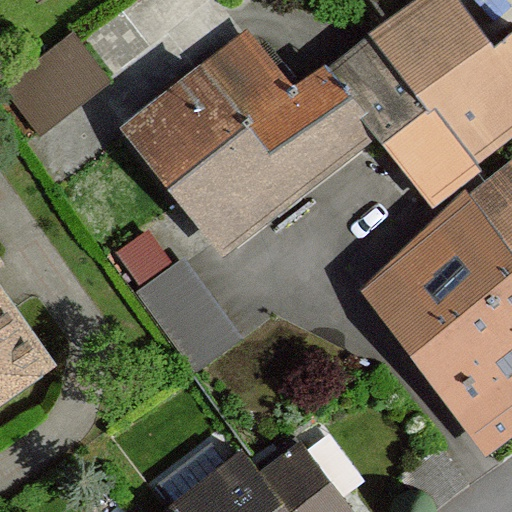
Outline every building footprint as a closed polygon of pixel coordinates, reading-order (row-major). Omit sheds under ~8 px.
[(437,201),(447,214),(493,176),(486,168),(511,147),(511,46),(502,55),(461,0),(450,0),(307,102),(260,45),(218,79),(141,139),(190,199),(233,252),(372,146),(387,134),(437,201)] [(2,88),(41,138),(112,83),(73,33),(2,88)] [(387,299),(502,454),(511,446),(511,188),(486,211),(483,209),(460,230),(387,299)] [(197,250),(148,283),(206,368),(255,335),(197,250)] [(0,418),(64,375),(0,280),(0,279),(11,271),(0,254),(0,418)] [(193,511),(360,511),(317,453),(274,485),(258,464),(193,511)]
